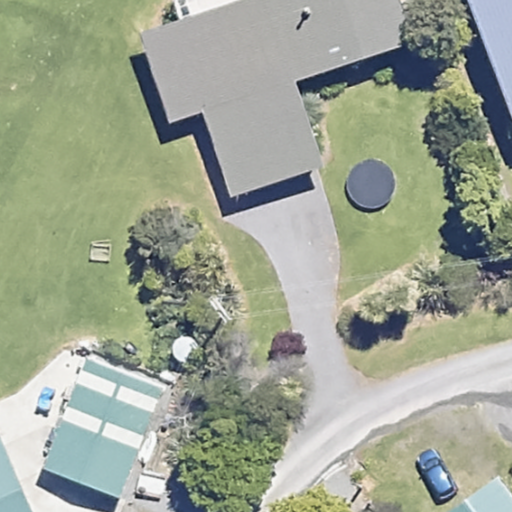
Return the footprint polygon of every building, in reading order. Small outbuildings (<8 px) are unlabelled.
[(399,46),(384,0),(247,0),(134,36),(162,122),(197,110),(224,197),(311,169),(283,83),(399,46)] [(511,0),(454,0),(507,137),(511,134),(511,0)] [(154,397),(76,366),(35,471),(112,502),(154,397)] [(20,511),(0,466),(0,511),(20,511)] [(511,511),(488,482),(449,511),(511,511)]
